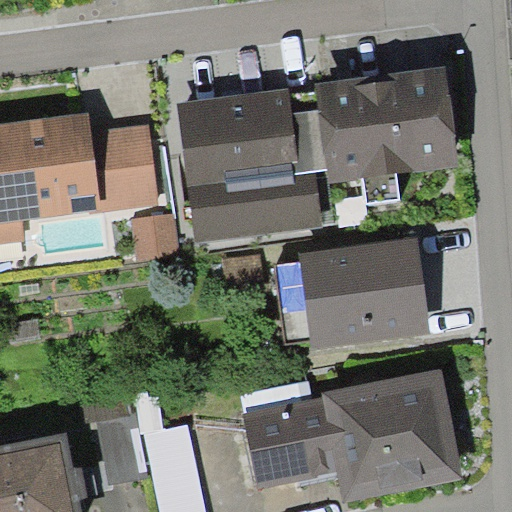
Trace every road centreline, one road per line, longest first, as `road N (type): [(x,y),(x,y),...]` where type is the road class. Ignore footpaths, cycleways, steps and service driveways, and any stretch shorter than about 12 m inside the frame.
road 1 (residential): [(442,0),(0,54)]
road 2 (residential): [(479,0),(511,433)]
